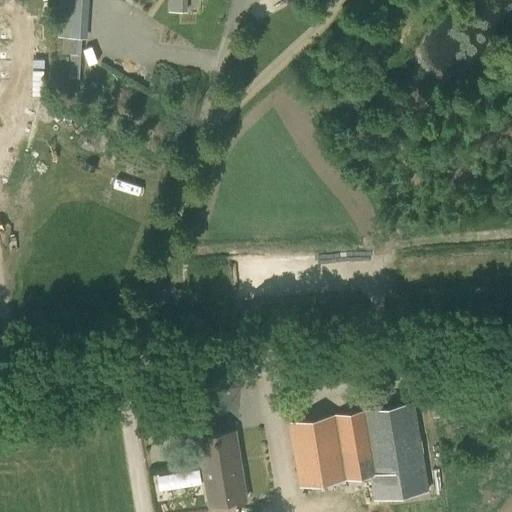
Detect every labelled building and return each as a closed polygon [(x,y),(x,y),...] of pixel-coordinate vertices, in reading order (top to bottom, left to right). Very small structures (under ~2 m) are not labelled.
[(90,0),(72,0),(72,36),(90,36),(90,0)] [(169,0),(170,10),(188,11),(188,0),(169,0)] [(433,418),(453,415),(450,389),(430,391),(433,418)] [(376,499),(428,490),(414,403),(366,411),(366,409),(289,422),(300,486),(372,474),(376,499)] [(210,506),(246,500),(235,431),(199,437),(210,506)] [(155,472),(156,487),(203,484),(202,468),(155,472)]
